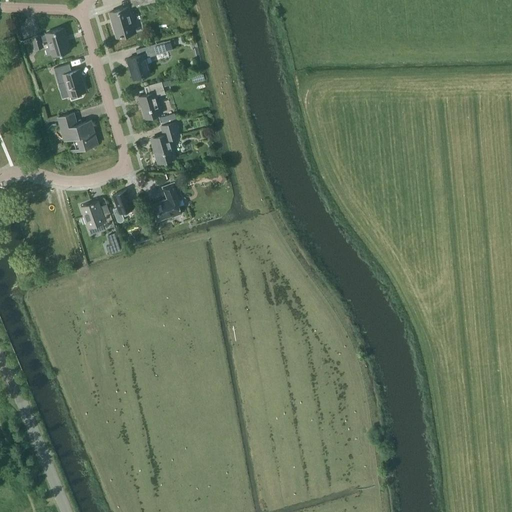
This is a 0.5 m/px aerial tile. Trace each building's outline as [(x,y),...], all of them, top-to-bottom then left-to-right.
[(128,6),(109,12),(116,35),(135,30),(128,6)] [(64,37),(66,36),(64,27),(46,33),(46,34),(40,36),(39,35),(32,37),(35,49),(43,46),(41,41),(48,39),(52,55),(68,50),(64,37)] [(164,41),(154,44),(136,49),(138,55),(127,58),(133,78),(150,73),(145,57),(167,51),(164,41)] [(69,63),(54,68),(58,83),(65,81),(69,95),(70,95),(71,99),(83,96),(81,92),(85,91),(79,69),(71,71),(69,63)] [(138,96),(145,118),(161,113),(156,96),(165,93),(161,81),(144,86),(146,94),(138,96)] [(58,117),(64,140),(73,137),(73,134),(76,133),(80,148),(97,143),(91,120),(77,124),(73,112),(58,117)] [(177,119),(175,113),(160,118),(161,124),(177,119)] [(175,121),(161,126),(164,134),(151,138),(158,162),(175,157),(170,138),(179,135),(175,121)] [(218,174),(217,181),(227,182),(228,175),(218,174)] [(175,198),(181,196),(175,181),(162,186),(167,198),(152,204),(158,220),(171,215),(172,216),(181,213),(175,198)] [(112,195),(117,207),(112,209),(117,219),(118,221),(120,222),(122,221),(123,219),(123,217),(121,212),(132,208),(136,218),(141,216),(143,215),(138,202),(132,204),(126,189),(112,195)] [(97,200),(81,206),(88,227),(102,222),(105,229),(114,225),(109,210),(102,213),(97,200)] [(111,243),(106,245),(109,253),(121,249),(118,241),(115,232),(108,235),(111,243)]
